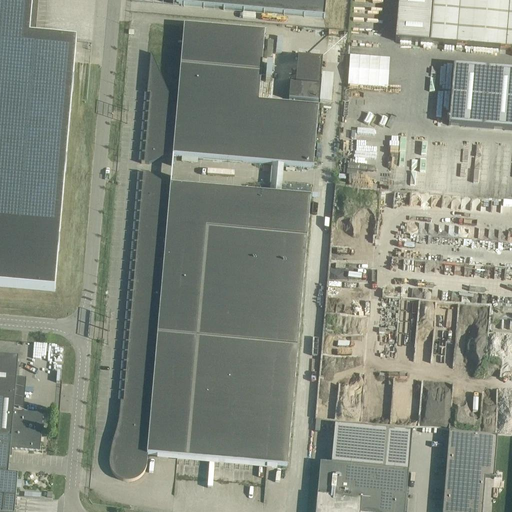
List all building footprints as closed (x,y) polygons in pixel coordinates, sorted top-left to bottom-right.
[(0,0),(0,287),(55,292),(58,252),(59,252),(60,242),(59,242),(65,172),(66,172),(67,162),(66,162),(72,93),(73,93),(74,83),(73,82),(76,42),(30,38),(32,0),(0,0)] [(183,0),(183,7),(181,6),(181,7),(324,20),(326,0),(183,0)] [(511,0),(398,0),(395,41),(511,50),(511,0)] [(265,34),(184,27),(177,106),(173,106),(151,54),(147,95),(150,95),(144,164),(141,163),(141,164),(149,165),(167,156),(173,157),(172,167),(173,167),(174,157),(313,169),(318,108),(258,103),(265,34)] [(350,55),(349,87),(390,89),(391,57),(350,55)] [(322,61),(298,59),(296,84),(290,83),(289,101),(319,103),(322,61)] [(511,131),(511,70),(454,66),(449,126),(511,131)] [(148,174),(140,173),(140,174),(143,175),(123,403),(121,403),(120,412),(118,422),(116,433),(113,443),(111,452),(110,454),(109,455),(109,457),(109,459),(109,461),(109,463),(109,465),(109,466),(110,468),(110,470),(111,472),(112,473),(113,475),(114,476),(116,477),(117,479),(119,480),(120,481),(122,481),(124,482),(126,482),(127,483),(129,483),(131,482),(132,482),(134,482),(135,481),(137,480),(138,480),(140,479),(141,478),(142,476),(143,475),(144,474),(145,472),(146,471),(146,469),(147,468),(147,466),(148,456),(287,468),(311,198),(171,186),(172,176),(171,176),(170,186),(165,185),(148,174)] [(273,182),(273,190),(284,190),(284,182),(273,182)] [(438,194),(410,193),(410,199),(421,199),(421,204),(431,204),(431,199),(438,199),(438,194)] [(410,361),(415,361),(416,340),(426,340),(425,347),(435,347),(437,302),(413,301),(410,361)] [(0,511),(14,511),(18,476),(8,476),(10,450),(40,452),(43,415),(14,412),(18,359),(0,357),(0,511)] [(317,497),(315,511),(404,511),(409,472),(384,470),(387,433),(387,430),(335,425),(333,447),(331,465),(320,464),(317,496),(317,497)] [(449,431),(442,511),(482,511),(485,479),(494,479),(498,435),(449,431)]
